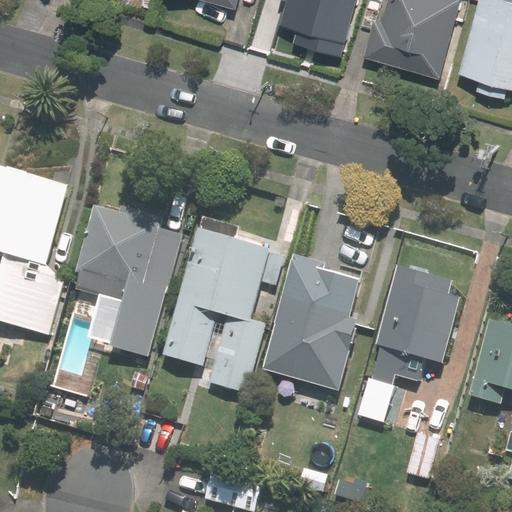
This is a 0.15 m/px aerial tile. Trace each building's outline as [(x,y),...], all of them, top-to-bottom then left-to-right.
[(237,0),(196,0),(235,11),(237,0)] [(285,0),(279,25),(346,43),(358,0),(285,0)] [(384,0),(368,60),(439,79),(461,0),(384,0)] [(511,89),(511,0),(480,0),(460,75),(511,89)] [(67,191),(0,172),(0,256),(45,269),(67,191)] [(149,361),(162,313),(163,313),(184,236),(94,212),(73,289),(122,302),(109,350),(149,361)] [(217,318),(230,321),(212,387),(249,398),(268,328),(251,323),(270,252),(198,232),(178,307),(164,360),(202,370),(217,318)] [(366,282),(293,262),(268,356),(340,375),(366,282)] [(0,273),(0,323),(50,338),(66,280),(3,263),(0,273)] [(464,292),(397,273),(376,350),(443,369),(464,292)] [(500,408),(504,392),(511,394),(511,328),(491,323),(474,384),(470,400),(500,408)] [(71,411),(75,391),(49,386),(43,385),(36,422),(58,426),(61,409),(71,411)] [(342,429),(317,422),(299,489),(323,495),(342,429)] [(420,436),(409,476),(428,481),(439,442),(420,436)] [(239,511),(256,511),(263,488),(216,474),(208,503),(239,511)]
